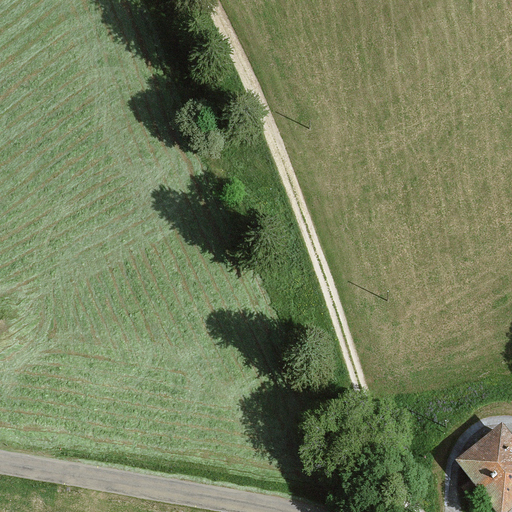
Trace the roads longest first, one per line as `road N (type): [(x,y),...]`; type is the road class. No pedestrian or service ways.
road 1 (track): [(405,511),(360,407),(330,258),(209,0)]
road 2 (tertiary): [(0,462),(285,511)]
road 3 (track): [(511,418),(505,413),(444,457),(452,511)]
